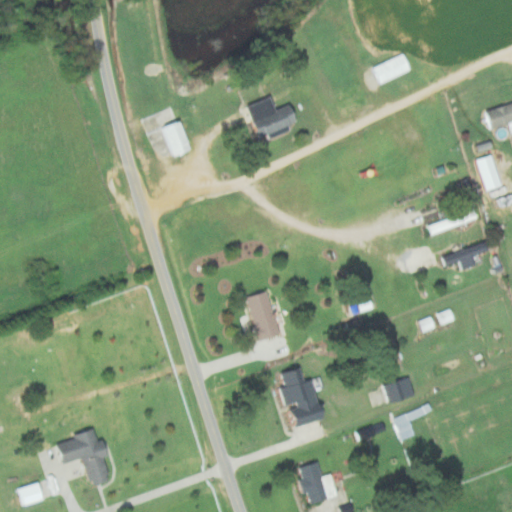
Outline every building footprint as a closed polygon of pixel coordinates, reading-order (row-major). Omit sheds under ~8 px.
[(253,137),(263,133),(264,136),(292,125),(284,103),(270,109),(265,96),(240,105),(253,137)] [(511,100),(480,110),(486,128),(504,123),(507,132),(511,130),(511,100)] [(486,189),(492,188),(497,205),(511,201),(507,186),(502,188),(491,152),(477,156),(486,189)] [(437,256),(440,266),(455,261),(457,269),(471,264),(468,255),(485,249),(482,241),(437,256)] [(253,340),(275,334),(263,289),(241,295),(253,340)] [(440,325),(452,319),(446,308),(435,313),(440,325)] [(420,332),(433,327),(428,315),(415,321),(420,332)] [(306,379),(300,380),(296,366),(276,371),(280,385),(275,386),(280,405),(290,402),(292,407),(283,409),(287,427),(317,419),(306,379)] [(379,384),(384,402),(411,394),(405,376),(379,384)] [(391,417),(399,439),(412,434),(407,419),(429,410),(427,404),(391,417)] [(57,463),(77,457),(85,484),(106,478),(95,439),(94,440),(90,429),(50,441),(57,463)] [(296,466),(299,478),(294,479),(298,493),(303,492),(306,502),(333,496),(328,473),(318,476),(314,461),(296,466)]
